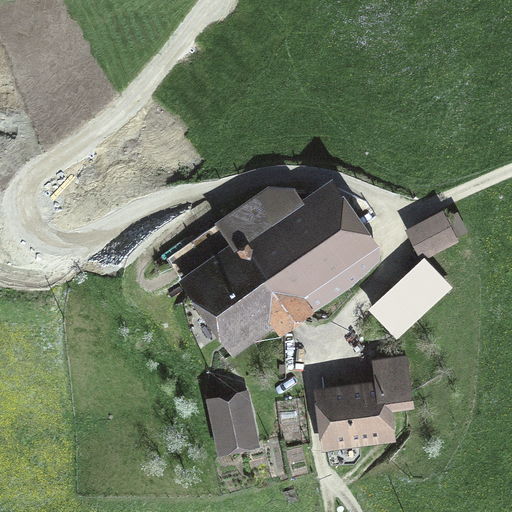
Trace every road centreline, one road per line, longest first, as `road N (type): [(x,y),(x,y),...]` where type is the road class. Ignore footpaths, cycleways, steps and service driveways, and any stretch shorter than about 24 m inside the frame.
road 1 (track): [(511,172),(409,218),(388,266),(318,360)]
road 2 (track): [(373,454),(334,485),(319,477),(307,426),(318,360)]
